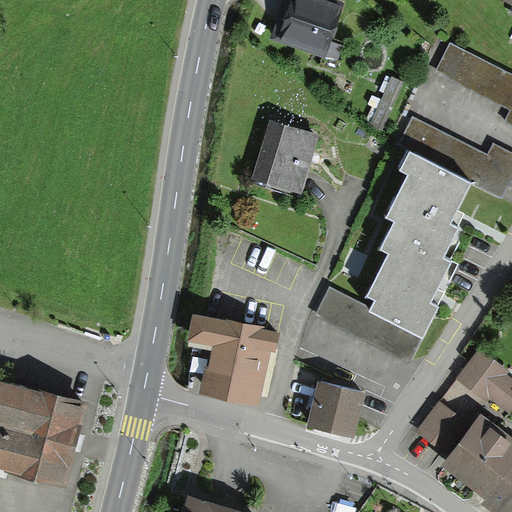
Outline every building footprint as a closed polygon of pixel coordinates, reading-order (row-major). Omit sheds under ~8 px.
[(319,48),(333,5),(315,0),(288,0),(278,35),(319,48)] [(511,0),(493,0),(510,8),(506,15),(511,18),(511,0)] [(511,76),(444,43),(430,72),(507,109),(501,120),(511,125),(511,76)] [(301,186),(318,129),(272,115),(255,172),(301,186)] [(472,183),(501,198),(511,178),(511,151),(494,143),(488,155),(413,116),(398,145),(410,152),(472,183)] [(451,224),(472,183),(410,152),(400,170),(408,174),(386,218),(395,222),(380,250),(390,255),(368,297),(374,301),(370,308),(329,287),(315,315),(411,364),(440,307),(431,302),(452,262),(443,258),(458,228),(451,224)] [(201,385),(260,397),(270,343),(275,343),(279,324),(261,320),(262,315),(228,308),(228,311),(193,304),(188,331),(214,336),(208,363),(206,362),(201,385)] [(511,383),(467,354),(454,374),(500,404),(511,386),(511,383)] [(0,456),(5,458),(4,464),(63,479),(85,395),(0,372),(0,456)] [(352,430),(360,393),(322,385),(314,422),(352,430)] [(458,424),(434,405),(414,428),(438,448),(458,424)] [(435,463),(496,511),(511,511),(511,446),(474,416),(435,463)] [(188,486),(179,511),(262,511),(264,509),(188,486)]
